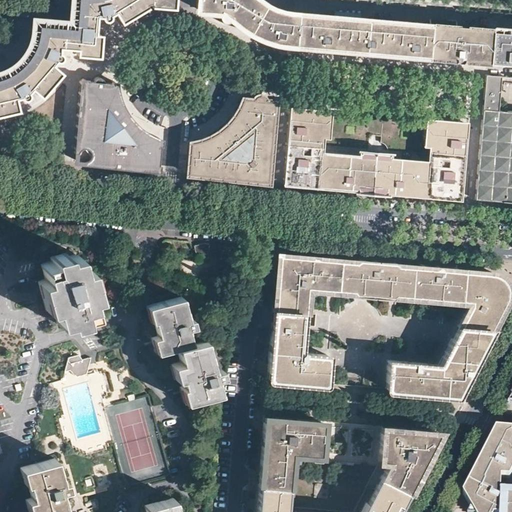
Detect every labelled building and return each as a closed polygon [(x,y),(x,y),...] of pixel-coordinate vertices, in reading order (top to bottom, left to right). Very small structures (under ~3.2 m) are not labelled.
[(0,0),(0,112),(14,109),(16,109),(14,98),(19,96),(20,98),(24,98),(27,95),(27,93),(26,91),(30,88),(39,96),(50,83),(60,72),(52,64),(55,60),(57,60),(60,57),(60,54),(59,53),(57,51),(59,47),(74,49),(73,55),(85,55),(96,56),(97,52),(98,37),(98,33),(93,32),(94,22),(94,18),(100,18),(101,20),(103,21),(106,20),(107,19),(108,16),(112,14),(118,23),(120,22),(145,8),(145,6),(147,5),(148,7),(153,8),(154,7),(165,8),(165,9),(170,9),(170,7),(172,8),(172,0),(79,0),(78,11),(77,21),(76,30),(38,28),(35,44),(34,47),(27,60),(20,67),(12,74),(2,78),(0,78),(0,0)] [(196,0),(196,8),(217,9),(216,16),(227,20),(229,17),(233,22),(242,27),(258,35),(262,37),(266,39),(273,40),(287,43),(478,60),(511,62),(511,31),(503,30),(491,29),(481,28),(469,27),(460,26),(449,25),(440,25),(430,24),(412,22),(394,21),(376,19),(359,17),(339,16),(321,14),(303,12),(289,11),(287,11),(276,8),(274,7),(263,2),(262,1),(260,0),(196,0)] [(92,77),(81,76),(74,154),(76,158),(82,161),(104,164),(140,167),(152,168),(158,164),(160,140),(156,135),(142,126),(132,118),(130,115),(124,107),(120,98),(118,89),(116,79),(104,79),(102,76),(100,74),(97,73),(94,75),(92,77)] [(511,203),(511,112),(496,111),(499,76),(485,74),(474,200),(474,201),(511,203)] [(201,137),(190,140),(189,151),(187,171),(196,172),(216,174),(233,176),(250,178),(267,180),(274,94),(265,93),(264,91),(263,89),(261,88),(258,88),(255,90),(254,92),(243,91),(242,96),(240,102),(234,113),(226,122),(218,129),(210,133),(201,137)] [(284,178),(284,181),(315,184),(327,185),(340,187),(355,188),(364,189),(367,151),(359,151),(358,156),(320,152),(321,138),(327,138),(330,110),(291,106),(290,109),(289,121),(288,141),(286,153),(284,178)] [(465,122),(425,119),(423,147),(429,147),(427,162),(389,159),(389,153),(380,153),(376,190),(384,191),(393,192),(400,192),(411,193),(424,195),(433,195),(450,197),(458,198),(459,193),(460,176),(462,157),(463,141),(465,127),(465,122)] [(376,190),(380,153),(367,151),(364,189),(376,190)] [(83,268),(78,253),(68,256),(67,252),(51,257),(52,260),(41,263),(45,277),(38,279),(47,308),(53,307),(57,322),(68,319),(69,323),(85,318),(85,314),(95,312),(90,296),(95,295),(88,267),(83,268)] [(290,256),(277,255),(275,275),(272,310),(267,365),(266,379),(283,380),(311,383),(324,384),(326,355),(319,355),(304,354),(297,353),(298,340),(300,323),(301,313),(302,313),(303,310),(304,293),(305,286),(316,287),(328,288),(332,292),(338,293),(340,293),(346,293),(354,291),(364,290),(394,294),(400,298),(405,299),(408,300),(415,300),(420,297),(434,298),(460,301),(470,302),(462,317),(453,335),(441,357),(437,365),(415,363),(387,360),(384,389),(454,395),(456,392),(469,367),(470,360),(472,360),(475,353),(502,303),(504,297),(504,296),(505,291),(505,287),(500,278),(496,275),(492,274),(458,271),(423,268),(405,266),(383,264),(337,260),(323,259),(290,256)] [(175,346),(189,342),(184,326),(192,324),(190,317),(186,318),(181,295),(146,305),(150,319),(152,318),(156,334),(150,335),(151,338),(155,351),(175,346)] [(189,342),(175,346),(179,360),(170,362),(173,371),(174,378),(179,377),(181,384),(178,385),(183,400),(217,392),(214,378),(219,376),(217,368),(209,369),(202,339),(189,342)] [(86,371),(90,355),(89,355),(82,356),(78,352),(67,355),(63,369),(69,368),(75,374),(86,371)] [(284,511),(290,451),(317,452),(319,420),(292,418),(263,416),(262,426),(254,511),(392,511),(399,501),(411,478),(421,458),(436,431),(381,425),(378,458),(387,458),(387,461),(359,511),(284,511)] [(511,472),(511,430),(496,429),(492,436),(483,453),(473,473),(462,494),(472,511),(511,511),(511,498),(510,498),(500,497),(501,479),(508,479),(511,473),(511,472)] [(56,480),(52,463),(21,471),(24,482),(26,482),(29,495),(23,497),(27,511),(38,509),(58,504),(54,490),(62,487),(61,479),(56,480)] [(176,511),(172,494),(143,502),(145,511),(176,511)]
